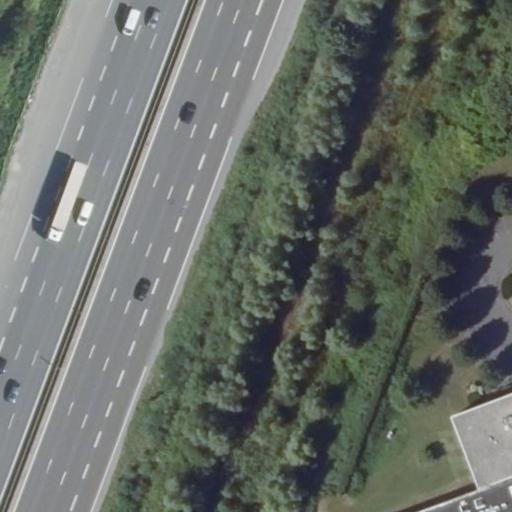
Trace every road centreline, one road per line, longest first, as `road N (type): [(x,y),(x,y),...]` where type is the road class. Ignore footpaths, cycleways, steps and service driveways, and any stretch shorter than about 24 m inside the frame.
road 1 (motorway): [(43,511),(236,0)]
road 2 (motorway): [(157,0),(0,421)]
